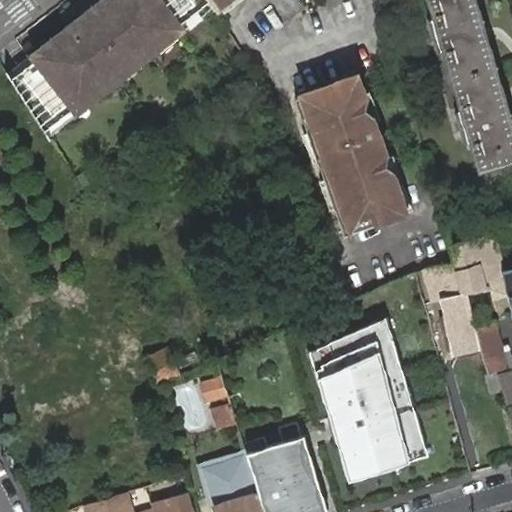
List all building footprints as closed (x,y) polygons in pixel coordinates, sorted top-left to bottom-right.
[(94,0),(5,70),(50,138),(215,7),(210,0),(94,0)] [(476,0),(426,0),(478,172),(511,161),(511,119),(486,32),(476,0)] [(371,118),(360,89),(354,72),(292,95),(305,130),(310,143),(316,157),(323,176),(333,204),(344,231),(405,208),(384,153),(371,118)] [(367,87),(360,89),(371,118),(378,115),(367,87)] [(310,143),(305,130),(300,131),(311,159),(316,157),(310,143)] [(391,150),(384,153),(405,208),(412,205),(391,150)] [(328,205),(333,204),(323,176),(317,178),(328,205)] [(493,235),(450,246),(453,256),(463,292),(466,291),(493,285),(496,295),(508,292),(511,311),(511,267),(504,269),(493,235)] [(463,292),(453,256),(424,264),(432,300),(440,297),(454,353),(479,347),(474,323),(466,291),(463,292)] [(38,337),(14,344),(29,402),(77,389),(76,387),(93,382),(89,364),(109,359),(104,343),(95,345),(86,313),(35,327),(38,337)] [(386,317),(308,347),(348,478),(428,454),(386,317)] [(474,323),(479,347),(482,356),(486,374),(496,371),(511,367),(508,350),(502,352),(495,317),(474,323)] [(161,382),(179,374),(173,359),(167,348),(149,356),(161,382)] [(507,408),(511,423),(511,367),(496,371),(501,387),(507,408)] [(501,387),(496,371),(486,374),(490,390),(501,387)] [(215,377),(201,381),(197,387),(201,398),(208,400),(220,397),(215,377)] [(230,404),(210,410),(217,429),(235,423),(230,404)] [(327,511),(304,434),(246,452),(264,511),(327,511)] [(264,511),(246,452),(202,465),(216,511),(264,511)] [(83,511),(154,511),(153,507),(137,511),(136,511),(130,491),(81,506),(83,511)] [(154,511),(195,511),(191,496),(153,507),(154,511)]
